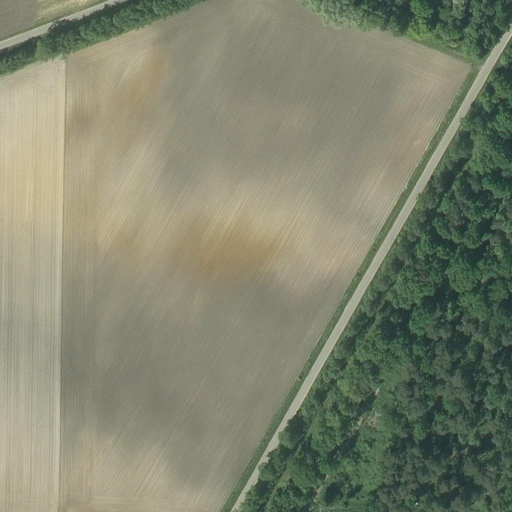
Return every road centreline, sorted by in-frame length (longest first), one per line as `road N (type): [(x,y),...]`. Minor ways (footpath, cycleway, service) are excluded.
road 1 (unclassified): [(511,21),(391,253),(241,511)]
road 2 (track): [(511,145),(305,511)]
road 3 (unclassified): [(0,44),(114,0)]
